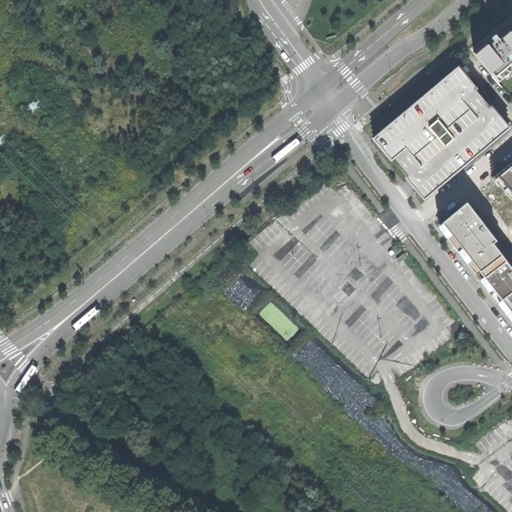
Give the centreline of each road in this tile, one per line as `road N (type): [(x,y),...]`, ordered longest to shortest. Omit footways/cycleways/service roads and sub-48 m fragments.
road 1 (secondary): [(8,417),(25,372),(61,335),(329,111)]
road 2 (secondary): [(318,91),(50,320),(0,351)]
road 3 (residential): [(511,351),(329,111)]
road 4 (secondary): [(329,111),(470,0)]
road 5 (secondary): [(425,0),(318,91)]
